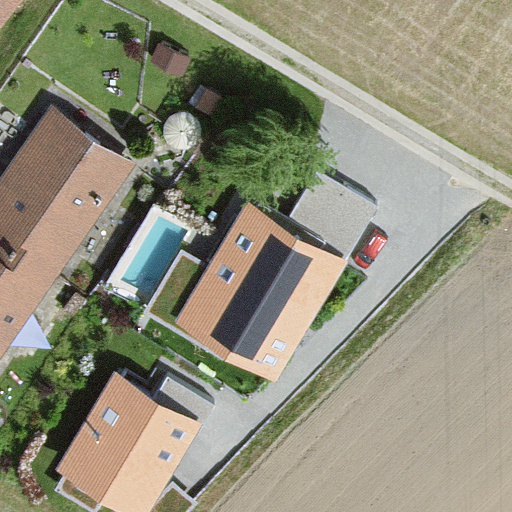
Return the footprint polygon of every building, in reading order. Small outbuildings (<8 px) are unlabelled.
[(0,0),(0,34),(26,0),(0,0)] [(0,241),(55,280),(143,157),(54,94),(0,169),(0,241)] [(350,251),(249,190),(175,312),(276,373),(350,251)] [(0,356),(55,280),(0,241),(0,356)] [(141,511),(205,409),(113,352),(48,456),(138,511),(141,511)]
